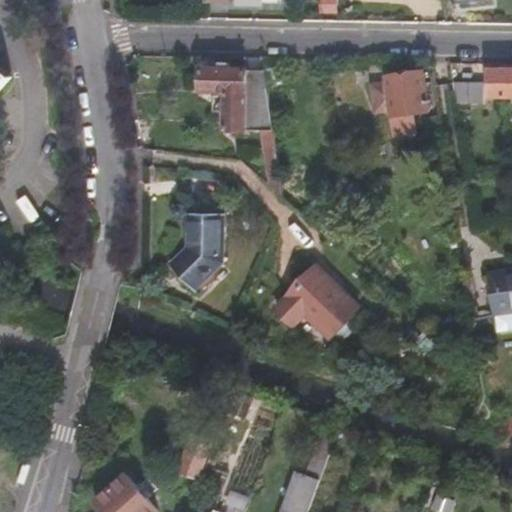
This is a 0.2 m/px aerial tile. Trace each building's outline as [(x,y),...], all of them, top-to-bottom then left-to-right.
[(336,0),(322,0),(322,13),(336,13),(336,0)] [(0,91),(13,77),(0,65),(0,91)] [(511,69),(492,70),(491,98),(511,98),(511,69)] [(265,132),(274,188),(287,199),(289,200),(267,71),(231,71),(221,71),(204,71),(204,93),(231,94),(230,131),(265,132)] [(431,117),(425,77),(390,82),(390,87),(375,89),(379,116),(395,115),(398,134),(418,131),(417,119),(425,118),(431,117)] [(485,77),(456,81),(458,100),(487,96),(485,77)] [(441,132),(439,116),(431,117),(425,118),(427,129),(428,133),(441,132)] [(226,234),(191,231),(189,261),(170,279),(192,302),(223,274),(226,234)] [(511,270),(491,273),(496,313),(511,311),(511,270)] [(322,272),(282,314),(300,329),(311,317),(337,341),(365,311),(322,272)] [(511,311),(496,313),(499,332),(511,330),(511,311)] [(211,426),(196,419),(182,455),(197,461),(211,426)] [(346,426),(332,421),(315,465),(328,470),(346,426)] [(126,462),(98,487),(121,511),(145,511),(162,497),(150,484),(158,475),(148,464),(142,470),(134,461),(129,465),(126,462)] [(283,511),(310,511),(328,470),(315,465),(304,461),(283,511)] [(199,511),(246,511),(249,506),(225,497),(218,511),(210,511),(201,508),(199,511)]
